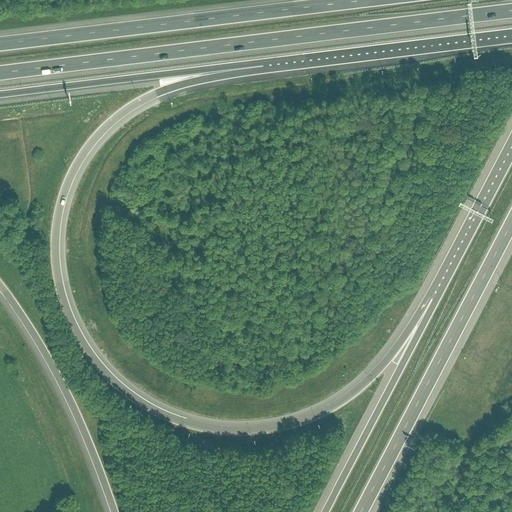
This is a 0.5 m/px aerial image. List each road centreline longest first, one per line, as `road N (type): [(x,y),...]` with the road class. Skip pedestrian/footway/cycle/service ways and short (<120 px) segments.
road 1 (motorway): [(435,299),(356,390),(273,429),(208,430),(173,420),(138,403),(89,354),(60,293),(54,256),(74,164),(119,113),(147,96),(257,63)]
road 2 (motorway): [(0,73),(511,10)]
road 3 (motorway): [(367,0),(0,44)]
road 4 (motorway): [(361,511),(511,222)]
road 5 (motorway): [(0,94),(257,63)]
road 6 (motorway): [(257,63),(511,32)]
road 7 (motorway): [(0,287),(66,395),(113,511)]
road 8 (motorway): [(435,299),(323,511)]
road 9 (motorway): [(511,154),(435,299)]
